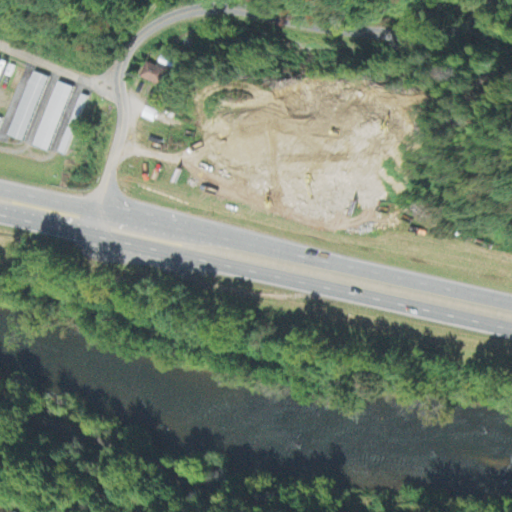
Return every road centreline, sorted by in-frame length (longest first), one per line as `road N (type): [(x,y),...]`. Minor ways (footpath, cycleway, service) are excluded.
road 1 (trunk): [(511,301),(0,187)]
road 2 (trunk): [(0,215),(511,328)]
road 3 (residential): [(115,69),(146,25),(186,9),(447,35),(488,0)]
road 4 (residential): [(115,69),(125,110),(90,234)]
road 5 (residential): [(0,44),(94,80),(115,69)]
